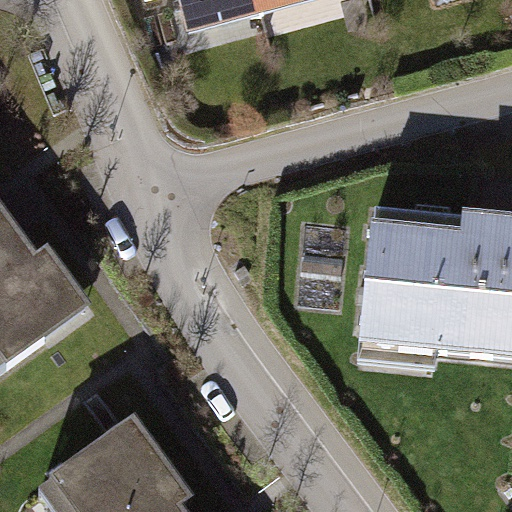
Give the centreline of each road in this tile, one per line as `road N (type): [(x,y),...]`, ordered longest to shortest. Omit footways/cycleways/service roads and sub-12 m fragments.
road 1 (residential): [(342,511),(176,277),(149,192)]
road 2 (residential): [(149,192),(511,96)]
road 3 (residential): [(149,192),(77,0)]
